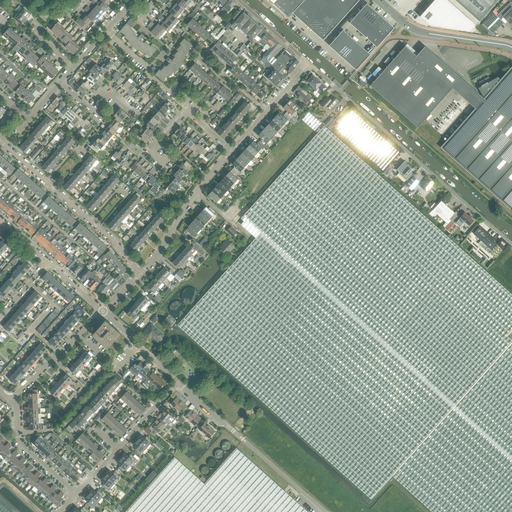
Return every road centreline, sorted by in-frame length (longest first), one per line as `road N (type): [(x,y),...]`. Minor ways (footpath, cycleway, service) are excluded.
road 1 (residential): [(511,243),(308,63)]
road 2 (residential): [(140,273),(231,149)]
road 3 (tertiary): [(511,48),(418,30),(378,0)]
road 4 (residential): [(11,401),(103,311)]
